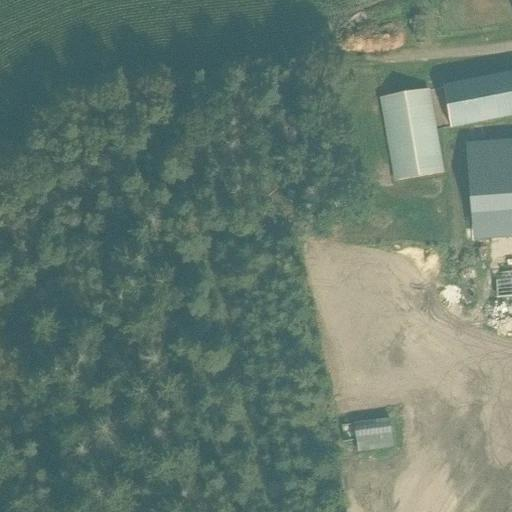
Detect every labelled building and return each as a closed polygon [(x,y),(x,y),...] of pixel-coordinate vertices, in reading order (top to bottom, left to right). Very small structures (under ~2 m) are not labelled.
[(413,37),(424,38),(426,19),(415,18),(413,37)] [(511,74),(444,88),(450,128),(511,115),(511,74)] [(381,99),(395,182),(442,174),(428,91),(381,99)] [(511,236),(511,141),(465,145),(472,239),(511,236)] [(390,420),(354,425),(356,441),(358,453),(393,448),(392,436),(390,420)]
